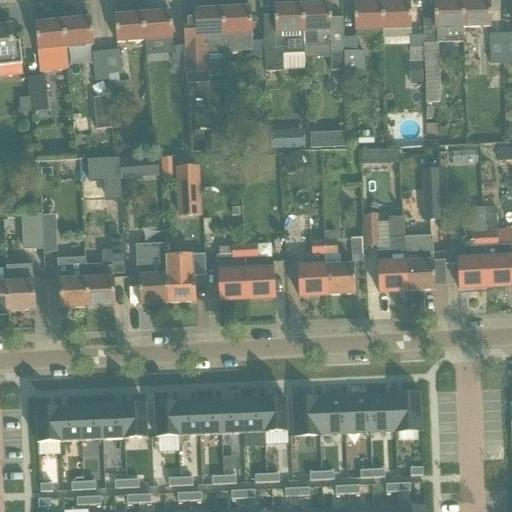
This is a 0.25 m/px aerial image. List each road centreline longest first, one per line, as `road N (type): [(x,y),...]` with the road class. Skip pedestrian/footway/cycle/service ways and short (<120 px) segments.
road 1 (residential): [(468,337),(0,361)]
road 2 (residential): [(473,511),(468,337)]
